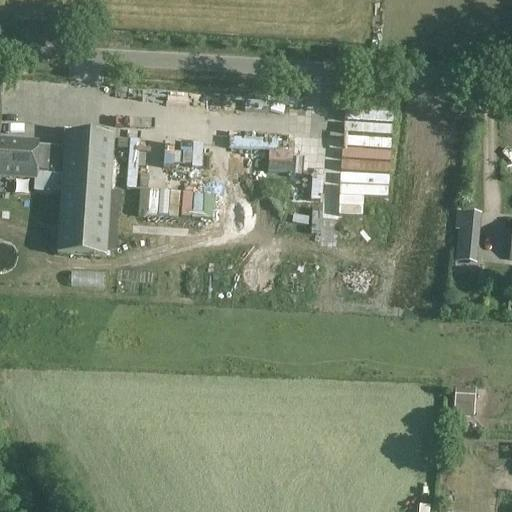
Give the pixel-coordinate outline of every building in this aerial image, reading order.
[(347,139),(362,139),(361,123),(346,124),(347,139)] [(0,179),(34,181),(33,192),(61,194),(57,256),(105,260),(113,138),(65,135),(64,149),(36,147),(37,143),(11,142),(10,144),(0,143),(0,179)] [(142,162),(161,162),(161,146),(142,145),(142,162)] [(475,391),(455,390),(454,416),(474,417),(475,391)] [(511,458),(483,457),(483,469),(511,469),(511,458)]
